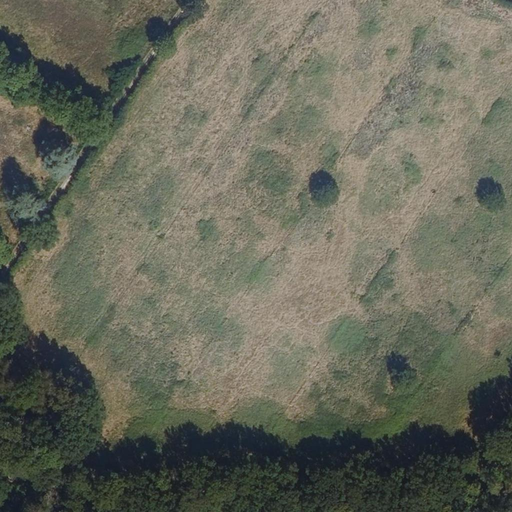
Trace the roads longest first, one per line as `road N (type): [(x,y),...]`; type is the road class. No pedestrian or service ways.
road 1 (track): [(511,462),(162,474),(28,497),(0,493)]
road 2 (track): [(198,0),(0,302)]
